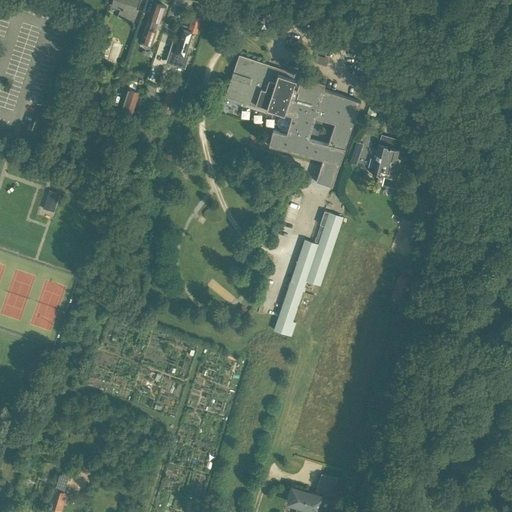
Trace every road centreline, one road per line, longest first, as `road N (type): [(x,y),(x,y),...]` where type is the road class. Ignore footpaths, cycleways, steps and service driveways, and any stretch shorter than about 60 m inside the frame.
road 1 (track): [(436,282),(452,204),(415,85),(335,15)]
road 2 (track): [(150,511),(202,347)]
